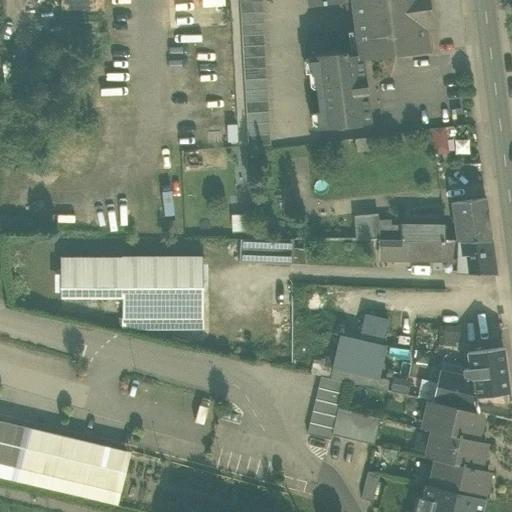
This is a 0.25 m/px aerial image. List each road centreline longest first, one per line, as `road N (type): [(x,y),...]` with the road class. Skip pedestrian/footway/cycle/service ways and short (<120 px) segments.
road 1 (residential): [(0,368),(306,459),(344,511)]
road 2 (tertiary): [(485,0),(511,214)]
